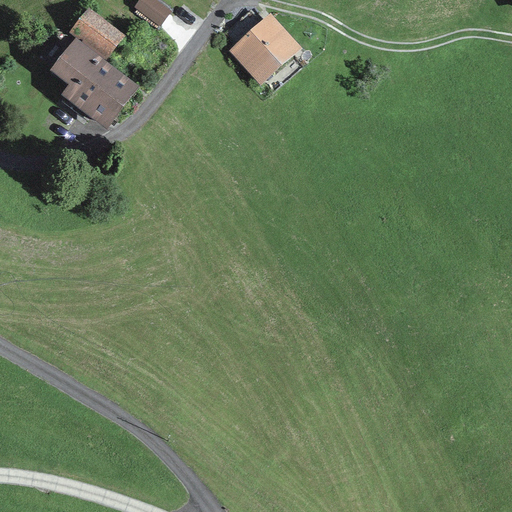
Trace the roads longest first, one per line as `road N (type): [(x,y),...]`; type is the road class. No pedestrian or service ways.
road 1 (track): [(511,32),(482,28),(397,41),(287,0)]
road 2 (unclassified): [(147,511),(69,486),(0,475)]
